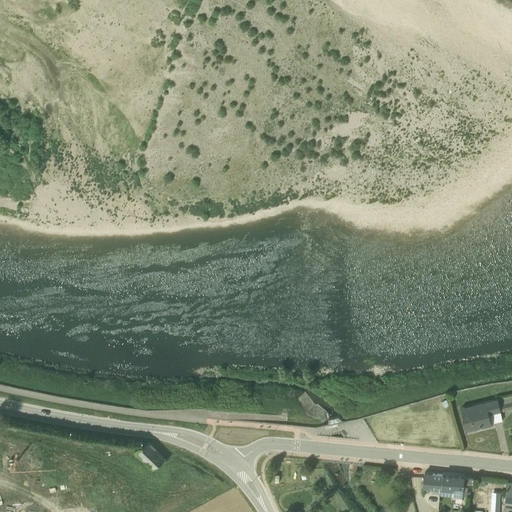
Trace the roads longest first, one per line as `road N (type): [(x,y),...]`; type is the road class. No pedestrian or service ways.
road 1 (unclassified): [(233,461),(276,441),(511,463)]
road 2 (tertiary): [(0,401),(175,430),(233,461)]
